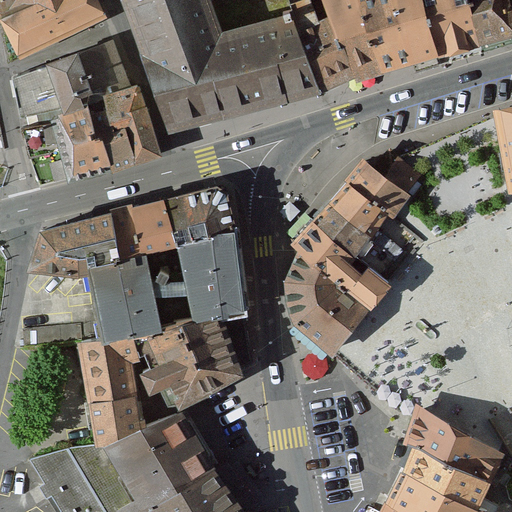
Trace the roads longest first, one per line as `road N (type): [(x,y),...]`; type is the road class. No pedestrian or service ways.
road 1 (tertiary): [(260,203),(267,296),(304,511)]
road 2 (secondary): [(511,66),(306,131)]
road 3 (residential): [(113,0),(179,169)]
road 4 (secondary): [(27,208),(179,169)]
road 5 (residential): [(27,208),(0,362)]
